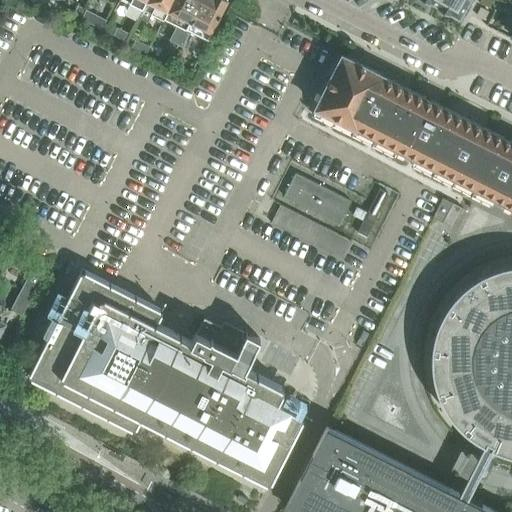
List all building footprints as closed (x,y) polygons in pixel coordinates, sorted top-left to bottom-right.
[(125,0),(141,8),(145,0),(125,0)] [(163,19),(163,17),(172,0),(145,0),(141,8),(163,19)] [(172,0),(163,17),(187,29),(201,0),(172,0)] [(201,0),(187,29),(207,39),(226,0),(201,0)] [(467,0),(439,0),(437,4),(436,3),(434,8),(448,16),(450,11),(459,16),(467,0)] [(342,54),(315,107),(474,186),(470,195),(491,205),(495,197),(511,205),(511,264),(502,266),(481,274),(462,287),(447,305),(437,326),(432,348),(432,371),(438,393),(449,413),(465,430),(480,441),(483,442),(483,443),(492,448),(492,447),(495,448),(511,454),(511,140),(383,75),(342,54)] [(295,172),(283,196),(339,225),(351,201),(295,172)] [(343,260),(352,241),(280,204),(271,223),(343,260)] [(304,414),(279,401),(285,388),(246,368),(247,368),(246,367),(260,338),(246,331),(243,337),(204,318),(197,332),(196,332),(192,340),(157,323),(163,310),(82,269),(57,318),(52,315),(43,333),(48,336),(28,376),(135,430),(141,417),(270,483),(304,414)] [(43,276),(32,270),(11,309),(23,315),(43,276)] [(0,310),(0,331),(9,315),(0,310)] [(497,511),(466,496),(461,494),(327,425),(285,506),(296,511),(497,511)] [(492,448),(487,445),(461,494),(466,496),(492,448)]
